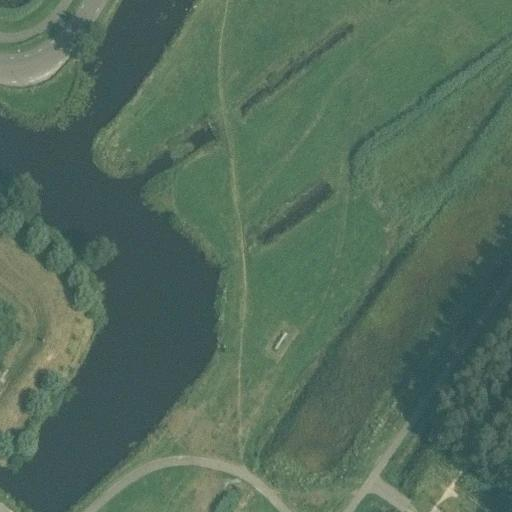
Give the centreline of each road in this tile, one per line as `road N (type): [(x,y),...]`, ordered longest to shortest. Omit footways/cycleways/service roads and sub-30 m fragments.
road 1 (track): [(195,463),(223,427),(242,219),(380,39),(431,0)]
road 2 (unknown): [(511,242),(355,470),(368,484)]
road 3 (track): [(242,219),(214,96),(217,0)]
road 4 (tertiary): [(0,69),(45,60),(94,0)]
